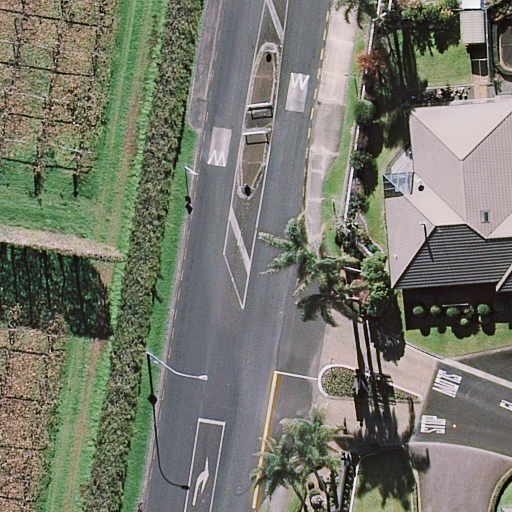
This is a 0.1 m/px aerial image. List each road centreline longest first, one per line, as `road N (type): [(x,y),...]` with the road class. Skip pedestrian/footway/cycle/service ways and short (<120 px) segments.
road 1 (residential): [(276,0),(236,255),(235,365)]
road 2 (residential): [(235,365),(209,511)]
